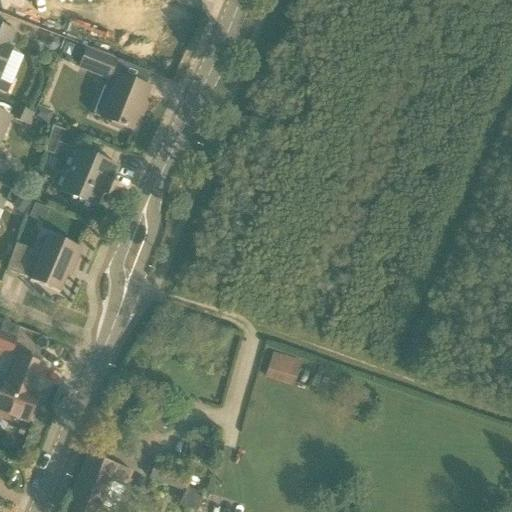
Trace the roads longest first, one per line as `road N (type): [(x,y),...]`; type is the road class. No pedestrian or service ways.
road 1 (tertiary): [(37,511),(123,299)]
road 2 (tertiary): [(150,192),(232,0)]
